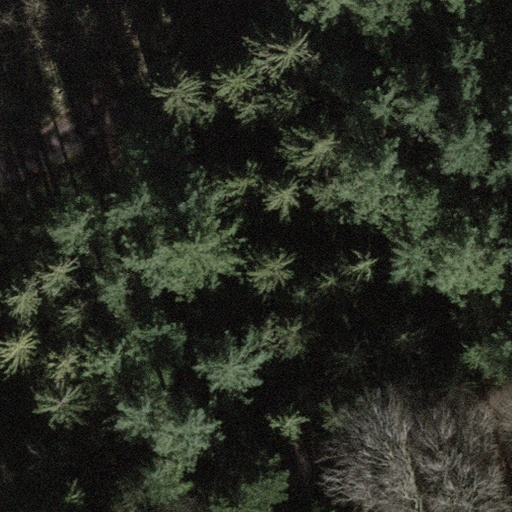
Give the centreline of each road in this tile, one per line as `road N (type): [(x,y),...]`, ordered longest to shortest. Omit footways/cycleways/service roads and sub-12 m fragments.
road 1 (track): [(327,0),(0,180)]
road 2 (track): [(511,432),(200,511)]
